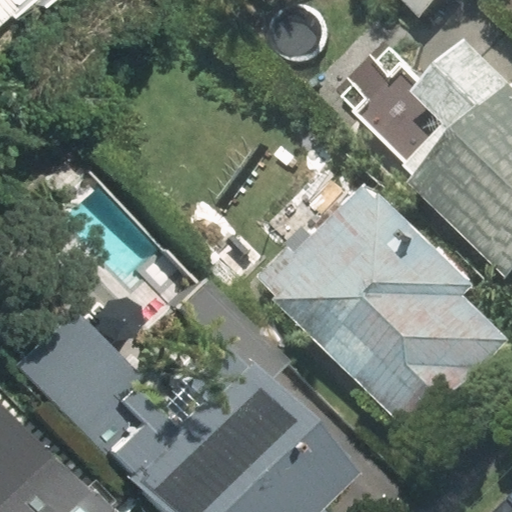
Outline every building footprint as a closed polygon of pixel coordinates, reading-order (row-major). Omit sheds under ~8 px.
[(511,0),(502,0),(511,9),(511,0)] [(348,121),(507,289),(511,284),(511,96),(475,57),(429,101),(401,71),(348,121)] [(511,360),(511,337),(332,156),(269,219),(302,252),(264,290),(423,450),(511,360)] [(0,357),(0,373),(137,511),(305,511),(302,509),(337,474),(250,387),(275,362),(193,279),(162,309),(199,346),(141,404),(48,310),(0,357)] [(79,511),(0,435),(0,511),(79,511)]
